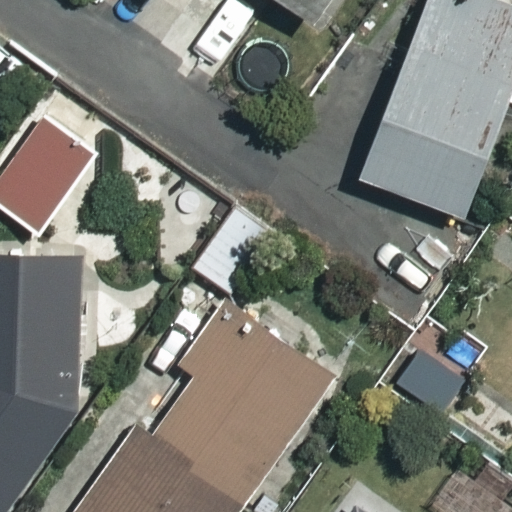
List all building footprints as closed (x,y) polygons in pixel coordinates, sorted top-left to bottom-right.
[(344,0),(285,0),(324,28),(344,0)] [(511,144),(511,7),(491,0),(443,0),(375,187),(482,226),(511,144)] [(101,162),(49,124),(0,190),(0,202),(46,237),(101,162)] [(283,240),(245,211),(200,270),(238,299),(283,240)] [(0,511),(22,511),(91,422),(93,264),(0,262),(0,511)] [(247,511),(338,383),(230,307),(186,369),(203,381),(161,440),(144,429),(85,511),(247,511)]
